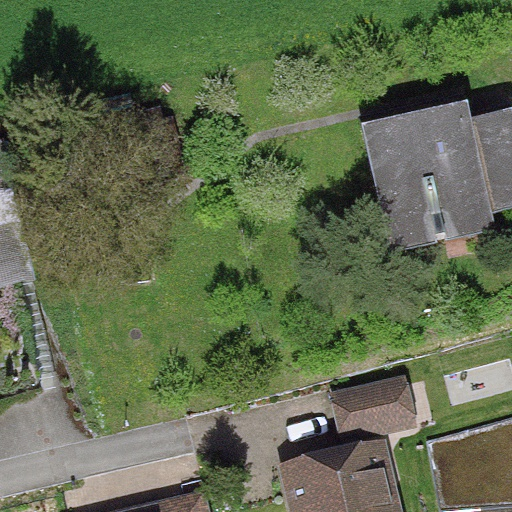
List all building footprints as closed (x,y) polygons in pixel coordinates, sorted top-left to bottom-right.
[(458,113),(365,135),(391,246),(483,225),(479,207),(511,199),(511,166),(501,119),(461,128),(458,113)] [(0,282),(30,275),(0,154),(0,282)] [(405,377),(332,394),(343,440),(415,424),(405,377)] [(389,511),(376,453),(287,472),(295,511),(389,511)] [(199,511),(197,501),(147,511),(199,511)]
